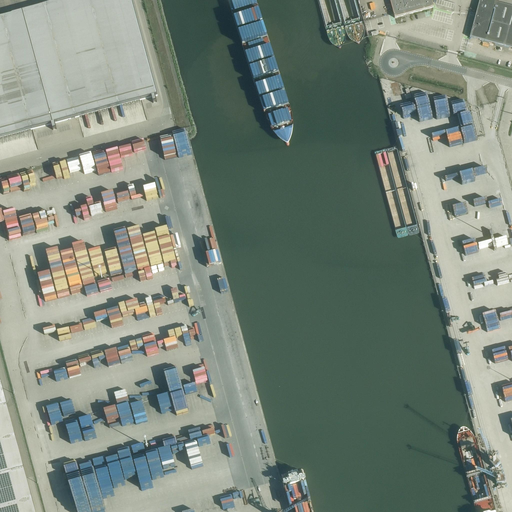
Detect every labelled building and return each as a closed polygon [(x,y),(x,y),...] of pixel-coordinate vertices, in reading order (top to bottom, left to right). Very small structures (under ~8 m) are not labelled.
[(0,138),(51,124),(53,130),(53,129),(56,128),(56,129),(55,123),(151,97),(153,103),(153,102),(156,101),(156,102),(157,102),(155,96),(157,96),(131,0),(64,0),(0,17),(0,138)] [(389,0),(393,13),(395,18),(434,7),(432,3),(431,0),(389,0)] [(511,48),(511,5),(489,0),(479,0),(470,38),(511,48)] [(59,295),(64,315),(83,311),(78,291),(59,295)] [(487,390),(498,387),(496,379),(485,382),(487,390)] [(0,511),(34,511),(6,406),(7,405),(6,405),(0,382),(0,511)] [(185,447),(185,438),(182,438),(185,437),(185,431),(181,432),(181,435),(179,435),(175,436),(176,439),(176,440),(179,449),(185,447)] [(180,485),(185,484),(184,476),(170,479),(170,477),(158,479),(160,487),(169,486),(169,490),(181,488),(180,485)]
